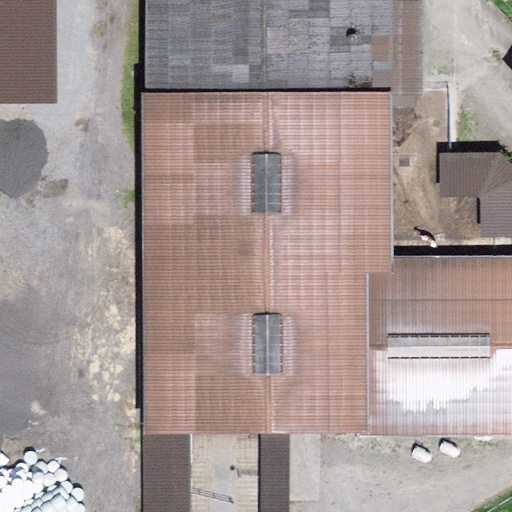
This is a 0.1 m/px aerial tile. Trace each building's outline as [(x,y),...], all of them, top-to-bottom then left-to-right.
[(0,0),(0,82),(40,80),(34,0),(0,0)] [(390,0),(143,0),(143,95),(394,94),(427,95),(428,5),(390,4),(390,0)] [(511,435),(511,261),(395,262),(394,94),(143,95),(146,438),(190,438),(263,437),(289,437),(511,435)] [(511,166),(502,155),(440,157),(441,201),(480,201),(482,241),(511,240),(511,166)] [(288,511),(289,437),(263,437),(261,511),(288,511)] [(146,511),(190,511),(190,438),(146,438),(146,511)]
